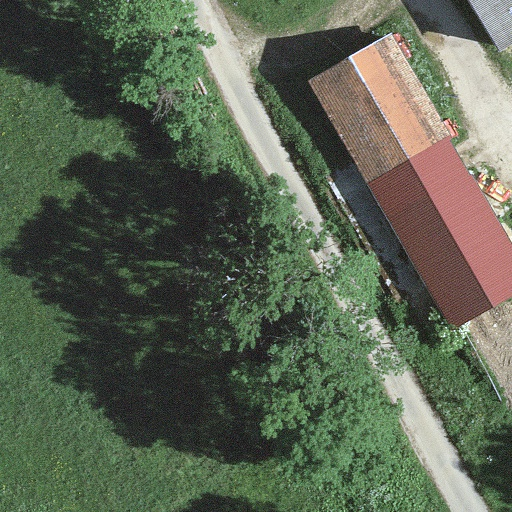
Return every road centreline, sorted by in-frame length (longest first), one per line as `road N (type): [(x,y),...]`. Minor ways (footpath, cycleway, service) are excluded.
road 1 (track): [(208,0),(378,350),(470,511)]
road 2 (track): [(511,142),(424,0)]
